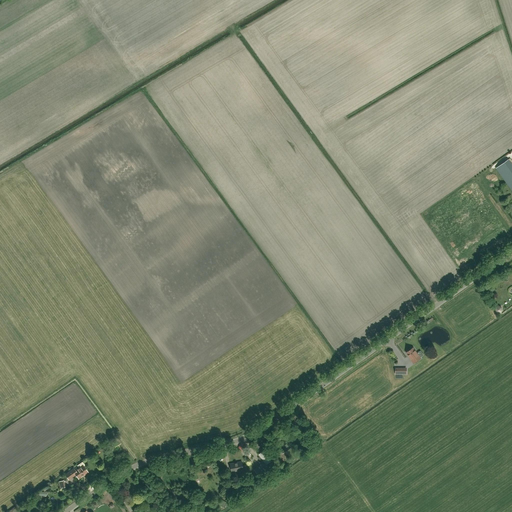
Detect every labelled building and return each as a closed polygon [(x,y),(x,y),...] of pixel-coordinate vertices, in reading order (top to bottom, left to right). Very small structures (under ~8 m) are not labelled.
[(511,190),(511,164),(508,160),(496,168),(511,190)] [(410,358),(413,363),(421,358),(420,358),(417,353),(413,348),(406,353),(410,358)] [(257,467),(263,475),(270,471),(272,473),(278,469),(275,465),(278,463),(275,459),(275,458),(268,448),(259,454),(264,462),(257,467)] [(87,472),(83,466),(84,465),(84,464),(83,463),(82,462),(77,466),(79,468),(74,471),(73,469),(65,475),(68,480),(75,475),(78,479),(87,472)] [(239,466),(240,470),(241,474),(247,472),(246,465),(243,466),(242,462),(238,463),(238,466),(239,466)] [(232,472),(240,470),(239,466),(238,466),(238,463),(230,464),(232,472)] [(260,478),(263,475),(257,467),(254,469),(260,478)]
